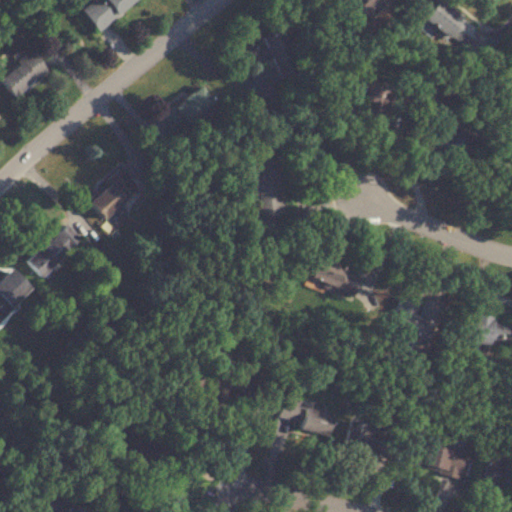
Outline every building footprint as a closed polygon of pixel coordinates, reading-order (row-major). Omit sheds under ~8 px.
[(94,33),(134,0),(89,0),(77,11),(94,33)] [(344,0),(343,2),(362,20),(381,0),(344,0)] [(476,32),(431,0),(429,0),(416,20),(461,52),(476,32)] [(276,28),(254,39),(256,43),(241,50),(248,65),(268,57),(278,79),(295,70),(276,28)] [(44,73),(28,50),(0,69),(0,88),(8,99),(44,73)] [(511,64),(511,65),(498,86),(511,94),(511,64)] [(335,92),(378,105),(384,84),(342,72),(335,92)] [(158,113),(169,133),(213,107),(201,87),(158,113)] [(442,152),(470,168),(479,152),(450,136),(442,152)] [(276,148),(245,149),(246,196),(254,195),(255,216),(278,215),(276,148)] [(511,160),(500,161),(500,182),(511,182),(511,160)] [(116,207),(138,188),(121,168),(84,200),(105,224),(120,211),(116,207)] [(78,240),(63,223),(20,262),(36,279),(78,240)] [(350,297),(358,275),(311,257),(302,279),(350,297)] [(0,317),(28,289),(7,269),(0,275),(0,317)] [(511,318),(460,318),(460,344),(511,344),(511,318)] [(219,372),(218,398),(251,399),(252,373),(219,372)] [(293,430),(322,438),(328,415),(297,406),(297,403),(279,398),(274,417),(295,423),(293,430)] [(388,457),(393,431),(346,421),(341,448),(388,457)] [(102,470),(116,491),(161,460),(147,439),(102,470)] [(461,452),(420,444),(415,468),(456,476),(461,452)] [(511,476),(511,466),(496,463),(499,450),(485,447),(476,485),(508,492),(511,476)]
